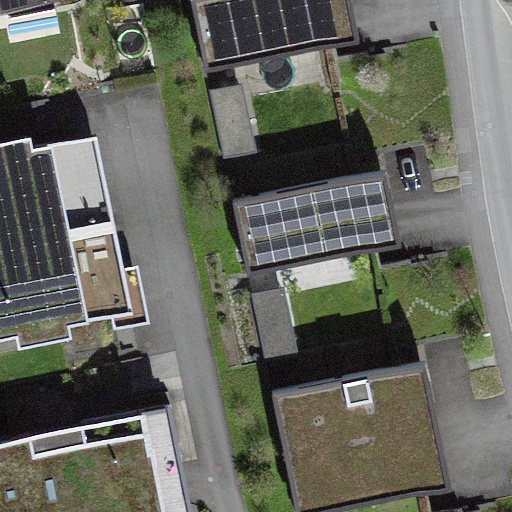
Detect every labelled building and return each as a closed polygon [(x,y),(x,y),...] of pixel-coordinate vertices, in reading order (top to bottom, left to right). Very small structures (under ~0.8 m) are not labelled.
[(0,0),(0,8),(39,0),(0,0)] [(351,0),(193,0),(207,64),(359,34),(351,0)] [(0,333),(16,330),(19,342),(72,331),(69,319),(134,306),(96,127),(33,140),(31,128),(0,134),(0,333)] [(385,164),(235,194),(250,268),(400,238),(385,164)] [(261,312),(271,356),(299,350),(289,305),(261,312)] [(426,357),(274,388),(299,511),(300,511),(451,481),(426,357)] [(190,511),(168,404),(0,440),(0,511),(190,511)]
